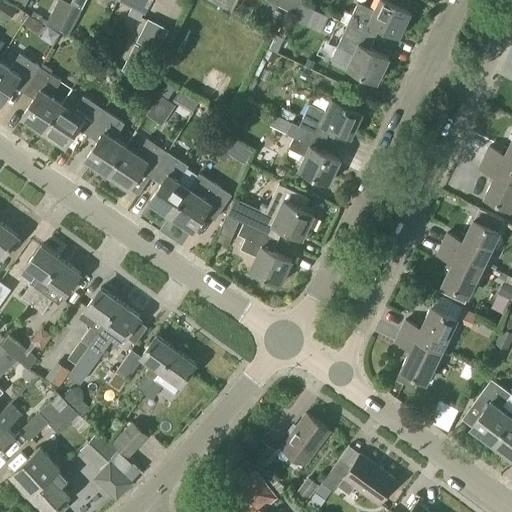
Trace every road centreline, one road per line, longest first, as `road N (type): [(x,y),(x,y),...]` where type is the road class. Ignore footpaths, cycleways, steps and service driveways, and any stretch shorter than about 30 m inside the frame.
road 1 (residential): [(285,346),(0,151)]
road 2 (residential): [(475,97),(343,379)]
road 3 (residential): [(285,346),(419,71)]
road 4 (residential): [(511,511),(343,379)]
road 5 (residential): [(145,506),(285,346)]
